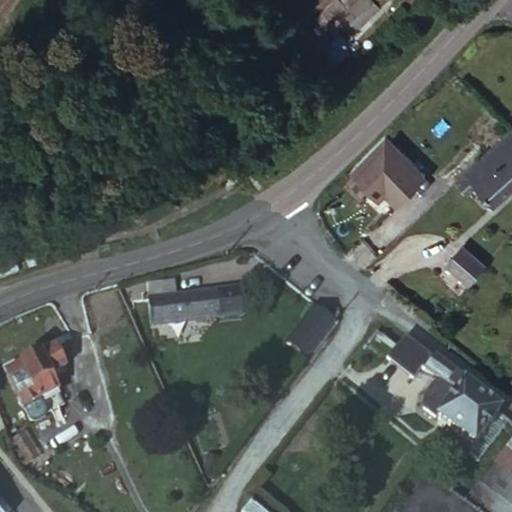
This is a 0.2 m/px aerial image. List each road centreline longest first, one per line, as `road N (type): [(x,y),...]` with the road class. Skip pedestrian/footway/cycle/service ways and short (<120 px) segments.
road 1 (residential): [(511,408),(255,213)]
road 2 (tertiary): [(255,213),(390,97),(480,0)]
road 3 (tertiary): [(0,302),(54,276),(255,213)]
